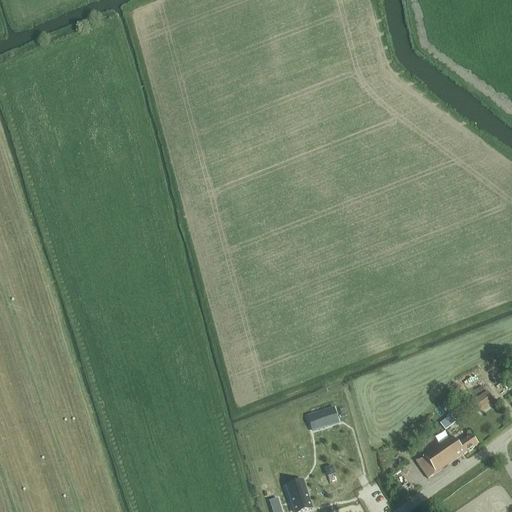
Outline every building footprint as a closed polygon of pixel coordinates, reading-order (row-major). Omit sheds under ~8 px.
[(481,412),(495,403),(487,392),(474,401),(481,412)] [(333,410),(312,417),(316,430),(338,423),(333,410)] [(456,422),(451,416),(440,425),(445,431),(456,422)] [(451,438),(448,440),(415,463),(428,480),(477,446),(470,437),(457,446),(451,438)] [(304,487),(288,492),(294,511),(304,511),(311,510),(304,487)]
